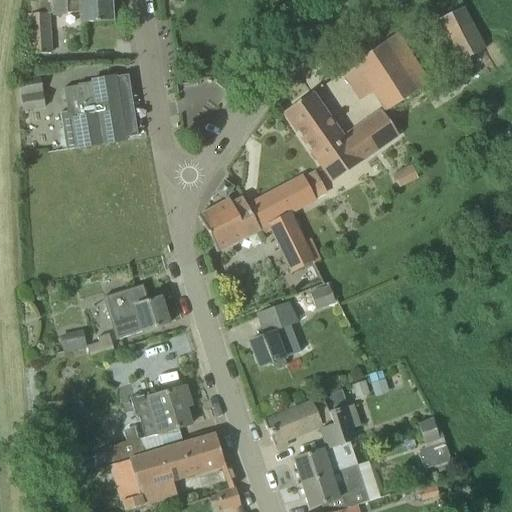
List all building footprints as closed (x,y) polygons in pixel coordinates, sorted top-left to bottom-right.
[(113,22),(111,0),(79,0),(81,23),(113,22)] [(436,23),(456,62),(483,48),(463,9),(436,23)] [(52,54),(49,14),(28,15),(31,56),(52,54)] [(355,98),(367,90),(383,115),(430,84),(397,34),(339,73),(355,98)] [(75,86),(62,88),(65,113),(63,114),(66,131),(73,130),(76,149),(124,141),(117,96),(129,94),(126,76),(125,76),(114,78),(114,77),(90,81),(90,83),(75,85),(75,86)] [(17,86),(20,104),(21,113),(43,110),(39,82),(17,86)] [(309,152),(328,179),(392,137),(376,112),(339,136),(337,133),(310,94),(282,113),(309,152)] [(411,166),(408,168),(391,176),(398,190),(418,180),(411,166)] [(301,178),(314,201),(326,195),(313,172),(301,178)] [(314,201),(301,178),(300,176),(246,205),(259,230),(265,226),(289,214),(314,201)] [(222,183),(216,192),(225,198),(231,188),(222,183)] [(217,251),(259,230),(246,205),(242,198),(230,204),(229,201),(199,216),(217,251)] [(323,280),(289,214),(265,226),(287,269),(297,264),(309,287),(323,280)] [(333,300),(325,282),(304,292),(311,310),(333,300)] [(116,341),(169,324),(161,298),(148,303),(142,285),(102,298),(116,341)] [(287,303),(255,315),(263,336),(249,342),(259,368),(272,363),(274,367),(278,369),(284,367),(285,363),(284,359),(284,358),(280,347),(294,341),(288,326),(294,324),(287,303)] [(63,354),(86,346),(78,323),(55,330),(63,354)] [(185,335),(133,345),(143,393),(182,386),(176,355),(188,353),(185,335)] [(98,341),(100,346),(85,351),(88,360),(112,352),(108,338),(98,341)] [(112,383),(124,379),(120,364),(108,368),(112,383)] [(371,386),(384,382),(385,382),(382,372),(368,377),(371,386)] [(351,386),(356,399),(369,395),(364,382),(351,386)] [(148,394),(129,400),(135,417),(138,417),(144,438),(144,439),(158,435),(177,429),(182,428),(193,424),(185,401),(187,400),(183,387),(149,398),(148,394)] [(356,467),(352,452),(356,451),(344,413),(343,409),(347,408),(341,391),(323,398),(333,425),(329,426),(328,423),(320,426),(321,426),(317,428),(320,437),(325,449),(292,460),(300,484),(356,467)] [(333,425),(323,398),(310,402),(264,422),(274,446),(317,428),(321,426),(320,426),(328,423),(329,426),(333,425)] [(424,445),(439,441),(432,420),(417,425),(424,445)] [(138,492),(223,464),(214,435),(129,463),(138,492)] [(107,465),(144,455),(143,453),(140,440),(139,439),(137,440),(126,443),(102,450),(103,453),(107,465)] [(440,444),(425,449),(418,451),(419,452),(417,453),(423,470),(449,462),(443,444),(440,444)] [(84,472),(107,465),(103,453),(80,459),(84,472)] [(356,467),(300,484),(308,508),(320,504),(323,511),(333,511),(345,509),(367,502),(356,467)] [(231,488),(226,490),(217,493),(224,511),(237,506),(231,488)] [(417,493),(420,502),(438,498),(436,488),(417,493)]
